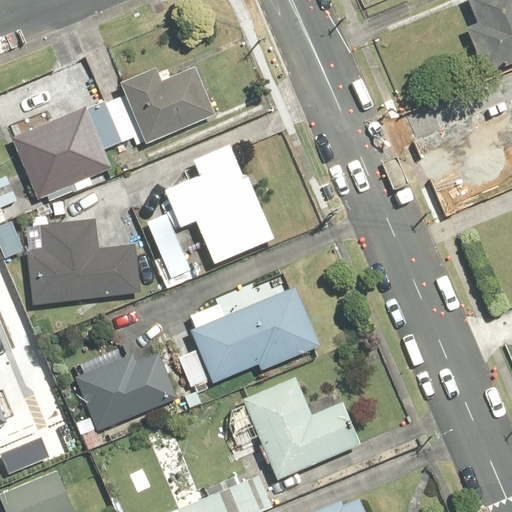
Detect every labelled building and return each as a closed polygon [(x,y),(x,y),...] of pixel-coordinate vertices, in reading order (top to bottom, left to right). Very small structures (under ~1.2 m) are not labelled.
[(464,23),(480,69),(511,58),(511,0),(472,0),(478,18),(464,23)] [(193,49),(112,87),(140,145),(221,108),(193,49)] [(511,127),(489,137),(507,181),(511,178),(511,80),(503,85),(511,107),(511,127)] [(90,102),(13,135),(40,196),(116,163),(90,102)] [(283,233),(239,138),(196,157),(203,172),(168,188),(185,227),(200,220),(219,262),(283,233)] [(161,215),(139,225),(163,278),(184,269),(161,215)] [(27,221),(33,300),(146,293),(142,239),(103,241),(102,216),(27,221)] [(226,296),(191,309),(219,382),(323,343),(301,286),(232,312),(226,296)] [(24,318),(0,329),(0,368),(15,401),(55,383),(24,318)] [(160,340),(82,375),(105,425),(182,391),(160,340)] [(304,372),(244,395),(275,476),(364,443),(344,390),(315,401),(304,372)] [(69,468),(2,495),(8,511),(83,511),(86,511),(69,468)] [(258,473),(156,511),(254,511),(270,506),(258,473)] [(373,511),(365,488),(301,511),(373,511)]
